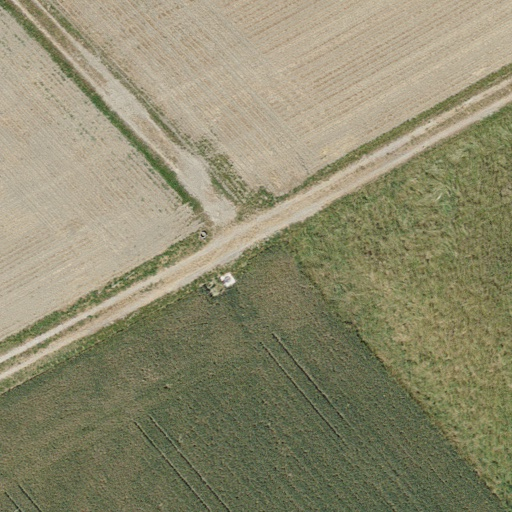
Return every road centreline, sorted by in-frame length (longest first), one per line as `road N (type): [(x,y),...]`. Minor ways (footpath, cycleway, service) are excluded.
road 1 (track): [(511,92),(0,371)]
road 2 (track): [(246,237),(18,0)]
